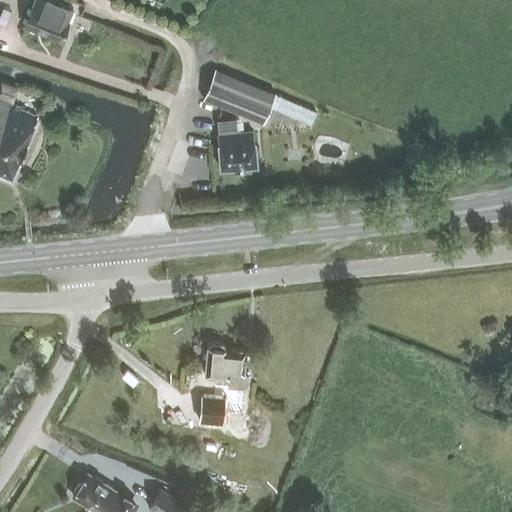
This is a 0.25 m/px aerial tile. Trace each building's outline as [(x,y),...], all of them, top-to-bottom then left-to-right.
[(71,8),(51,0),(32,0),(22,25),(57,40),(65,21),(71,8)] [(274,93),(214,68),(202,98),(262,122),(274,93)] [(279,97),(273,111),(284,115),(290,102),(279,97)] [(33,123),(36,117),(0,101),(0,174),(10,178),(18,160),(26,142),(34,123),(33,123)] [(217,130),(218,134),(216,134),(217,145),(219,168),(256,165),(253,142),(252,130),(236,132),(235,118),(216,120),(217,130)] [(225,347),(221,342),(211,341),(207,345),(204,374),(202,395),(201,395),(199,420),(232,423),(234,397),(227,396),(228,385),(242,386),(246,383),(247,376),(243,372),(242,371),(244,349),(225,347)] [(117,490),(105,483),(104,485),(86,473),(80,483),(78,482),(72,491),(74,492),(72,495),(91,507),(90,508),(95,511),(131,511),(135,505),(115,493),(117,490)] [(195,511),(197,510),(160,487),(148,506),(156,511),(195,511)]
